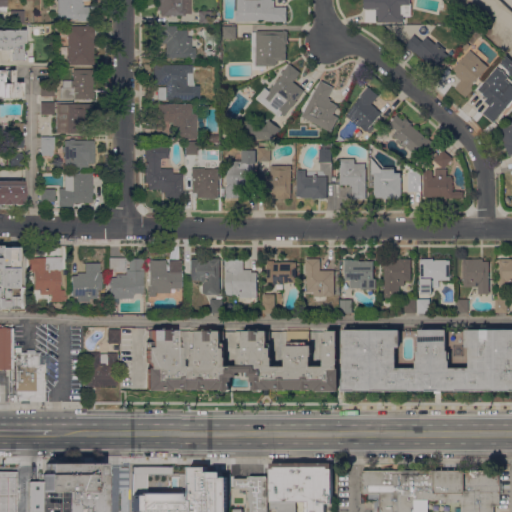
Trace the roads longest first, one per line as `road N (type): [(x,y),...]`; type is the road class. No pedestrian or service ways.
road 1 (residential): [(511,228),(0,224)]
road 2 (secondary): [(511,431),(54,432)]
road 3 (residential): [(484,229),(483,172),(461,130),(382,59),(352,45),(329,46),(328,0)]
road 4 (residential): [(121,225),(122,0)]
